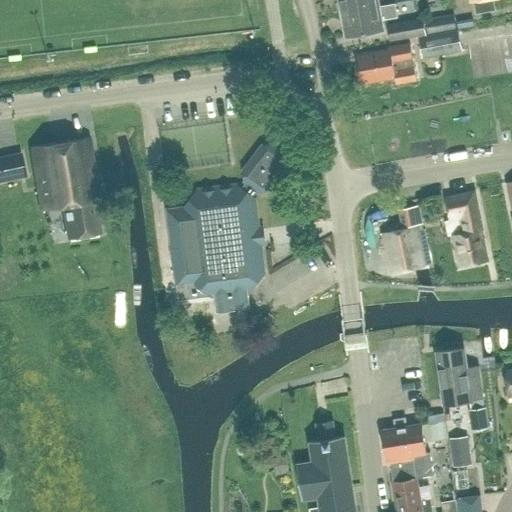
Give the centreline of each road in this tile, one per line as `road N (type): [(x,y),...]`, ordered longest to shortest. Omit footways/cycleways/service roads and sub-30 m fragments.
road 1 (unclassified): [(311,111),(248,78),(0,109)]
road 2 (unclassified): [(375,511),(350,302)]
road 3 (residential): [(511,160),(337,191)]
